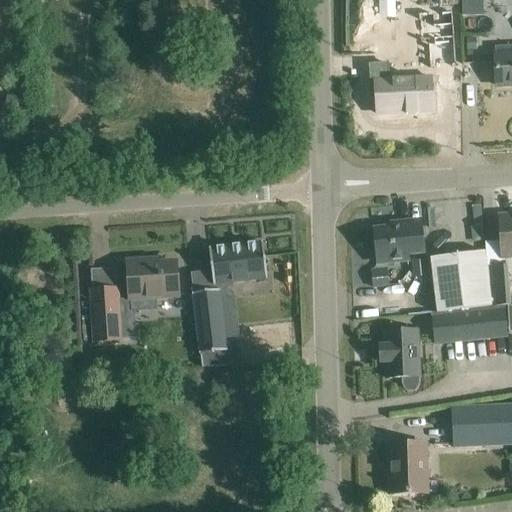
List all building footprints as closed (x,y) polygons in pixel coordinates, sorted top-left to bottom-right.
[(382,0),(382,36),(424,35),(422,0),(382,0)] [(484,16),(483,0),(462,0),(463,16),(484,16)] [(455,15),(425,17),(426,41),(430,41),(432,69),(458,68),(455,15)] [(475,38),(466,38),(467,49),(476,49),(475,38)] [(511,53),(495,55),(497,86),(511,85),(511,53)] [(395,81),(394,63),(378,64),(380,81),(376,82),(378,114),(432,111),(430,79),(395,81)] [(511,216),(499,217),(502,260),(511,259),(511,216)] [(374,231),(378,264),(408,261),(407,255),(423,254),(420,222),(399,224),(400,228),(374,231)] [(263,243),(209,250),(212,272),(213,286),(232,283),(267,279),(263,243)] [(487,269),(486,254),(431,258),(437,313),(490,308),(487,269)] [(157,262),(128,263),(130,289),(130,300),(131,313),(134,313),(157,311),(156,298),(178,296),(177,289),(176,264),(157,265),(157,262)] [(509,297),(506,267),(487,269),(490,308),(504,307),(509,306),(509,297)] [(386,268),(370,270),(372,289),(388,287),(386,268)] [(95,342),(121,340),(117,288),(92,290),(95,342)] [(214,292),(193,294),(200,355),(226,352),(219,291),(214,292)] [(508,333),(504,307),(490,308),(437,313),(431,314),(435,347),(508,338),(508,333)] [(386,333),(386,347),(380,347),(380,363),(386,363),(387,379),(403,379),(403,384),(405,388),(408,391),(414,391),(417,388),(418,384),(419,379),(418,332),(386,333)] [(239,371),(224,371),(224,384),(239,384),(239,371)] [(511,405),(452,408),(454,448),(511,445),(511,405)] [(427,494),(426,445),(388,446),(389,495),(427,494)]
